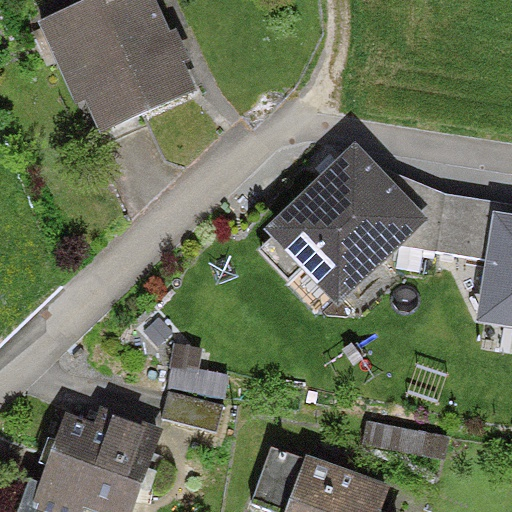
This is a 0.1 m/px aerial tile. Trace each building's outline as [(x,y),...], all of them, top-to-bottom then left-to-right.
[(97,0),(50,22),(100,132),(183,94),(140,0),(97,0)] [(411,220),(350,157),(272,230),(334,294),(411,220)] [(511,223),(496,221),(481,315),(511,320),(511,223)] [(218,408),(163,394),(156,421),(211,435),(218,408)] [(62,423),(49,459),(37,492),(93,511),(124,511),(152,438),(96,418),(91,433),(62,423)] [(372,511),(380,491),(266,451),(246,507),(260,511),(372,511)]
